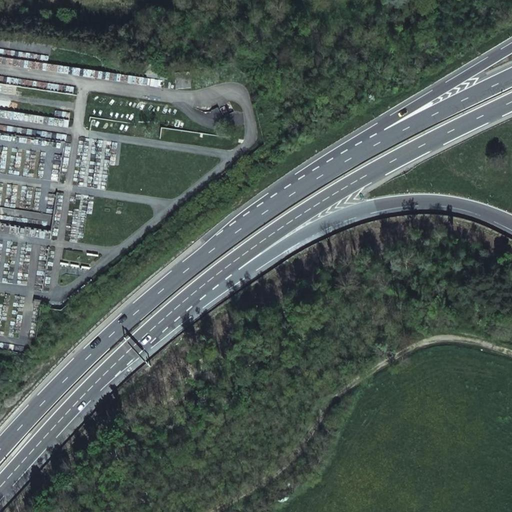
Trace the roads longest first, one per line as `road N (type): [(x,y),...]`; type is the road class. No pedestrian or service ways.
road 1 (trunk): [(325,174),(228,237),(81,352),(0,440)]
road 2 (track): [(511,351),(429,340),(325,399),(246,492),(212,511)]
road 3 (trunk): [(223,270),(347,184),(511,101)]
road 4 (trunk): [(0,481),(104,370),(223,270)]
road 5 (trunk): [(223,270),(353,208),(414,198),(463,201),(511,219)]
road 6 (unknown): [(250,86),(201,96),(0,69)]
road 7 (trunk): [(511,46),(377,127),(325,174)]
road 8 (trunk): [(511,76),(325,174)]
